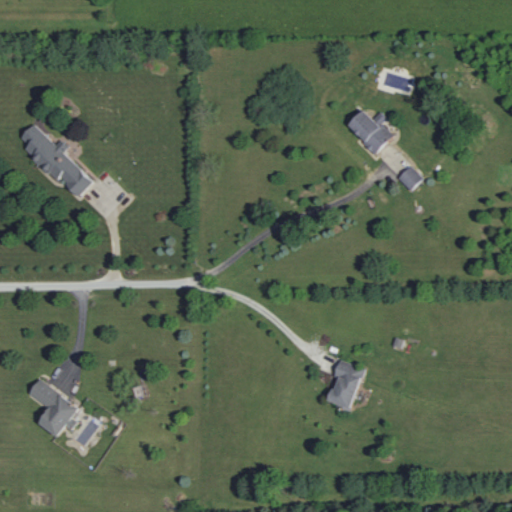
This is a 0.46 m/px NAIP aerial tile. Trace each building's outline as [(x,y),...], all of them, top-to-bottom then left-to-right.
[(350,126),(377,155),(396,137),(384,124),(389,119),(383,112),(374,120),(367,111),(350,126)] [(78,199),(94,182),(64,153),(70,147),(63,140),(57,146),(35,125),(22,138),(30,145),(27,148),(78,199)] [(413,191),(425,178),(412,166),(400,180),(413,191)] [(336,376),(340,377),(331,403),(353,410),(367,370),(342,361),(336,376)] [(60,438),(81,409),(42,380),(32,394),(52,409),(41,424),(60,438)]
